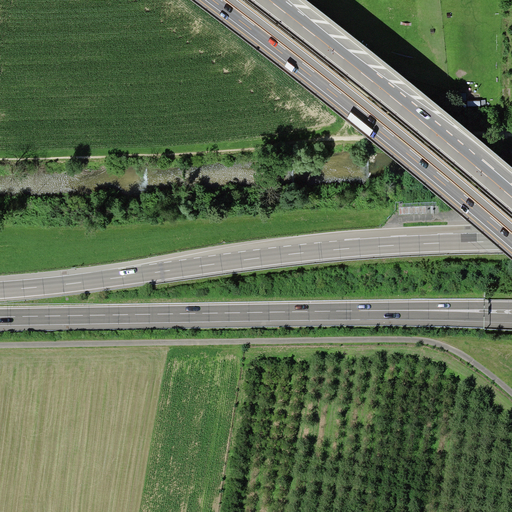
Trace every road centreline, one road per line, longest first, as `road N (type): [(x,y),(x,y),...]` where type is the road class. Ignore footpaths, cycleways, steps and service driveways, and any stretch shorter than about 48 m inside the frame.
road 1 (motorway): [(0,317),(456,310)]
road 2 (motorway): [(386,245),(0,289)]
road 3 (motorway): [(221,0),(511,237)]
road 4 (motorway): [(511,196),(271,0)]
road 5 (motorway): [(511,231),(386,245)]
road 6 (motorway): [(511,241),(386,245)]
